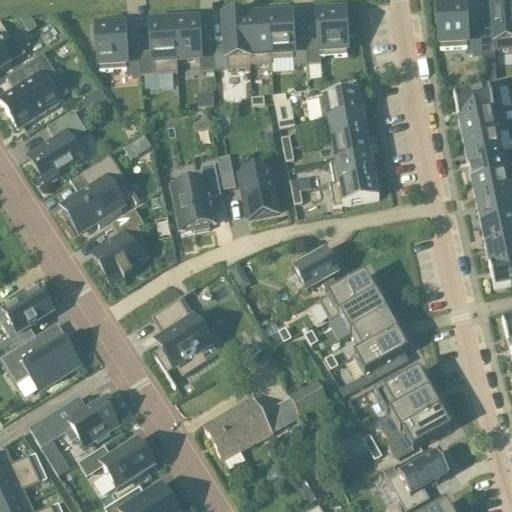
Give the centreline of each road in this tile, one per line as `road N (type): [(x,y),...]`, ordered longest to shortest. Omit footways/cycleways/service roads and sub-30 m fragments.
road 1 (residential): [(401,0),(437,207),(511,499)]
road 2 (residential): [(218,511),(0,165)]
